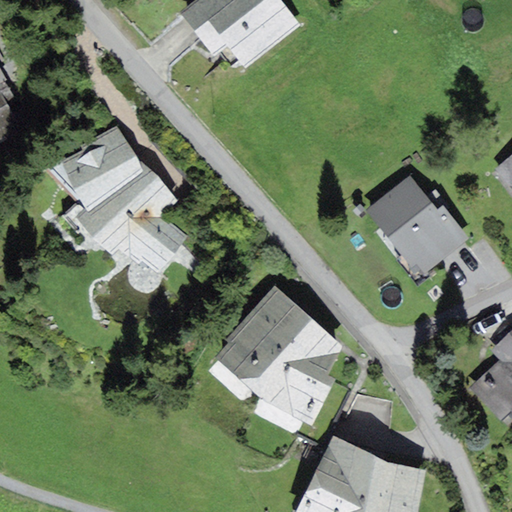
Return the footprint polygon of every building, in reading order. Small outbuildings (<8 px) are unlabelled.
[(244,69),(300,26),(279,0),(195,0),(192,2),(179,13),(213,56),(226,46),(244,69)] [(20,111),(4,82),(0,84),(0,143),(15,135),(7,118),(20,111)] [(139,162),(117,127),(81,144),(84,150),(61,161),(85,208),(74,216),(112,256),(118,248),(155,273),(186,237),(159,215),(174,199),(139,162)] [(511,190),(511,156),(495,170),(511,190)] [(410,176),(366,210),(412,269),(418,264),(424,273),(469,239),(443,205),(437,210),(410,176)] [(342,347),(274,287),(225,341),(229,344),(215,357),(256,398),(310,426),(334,382),(327,377),(342,347)] [(511,331),(491,351),(500,361),(472,387),(507,426),(511,421),(511,331)] [(386,461),(333,436),(293,511),(417,511),(426,469),(386,461)]
